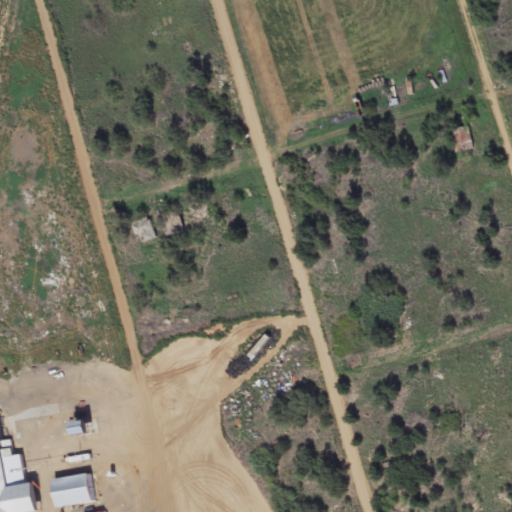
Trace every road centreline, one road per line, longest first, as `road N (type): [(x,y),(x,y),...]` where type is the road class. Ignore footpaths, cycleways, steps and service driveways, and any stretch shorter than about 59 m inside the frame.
road 1 (residential): [(194,511),(35,0)]
road 2 (residential): [(373,511),(223,0)]
road 3 (residential): [(511,160),(463,0)]
